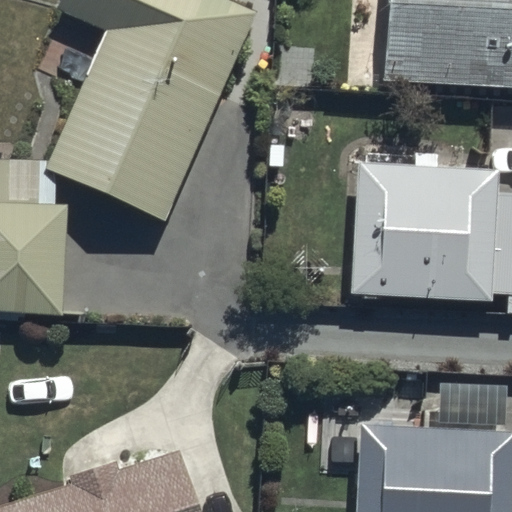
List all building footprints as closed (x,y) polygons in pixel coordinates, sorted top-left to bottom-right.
[(159,213),(251,5),(238,0),(51,0),(52,0),(101,22),(41,155),(0,154),(0,303),(57,306),(63,198),(50,197),(50,165),(159,213)] [(511,0),(386,0),(383,75),(511,80),(511,0)] [(511,171),(357,159),(349,288),(511,299),(511,171)] [(353,414),(348,511),(511,511),(511,450),(510,450),(511,420),(353,414)] [(196,511),(176,439),(0,508),(0,511),(196,511)]
